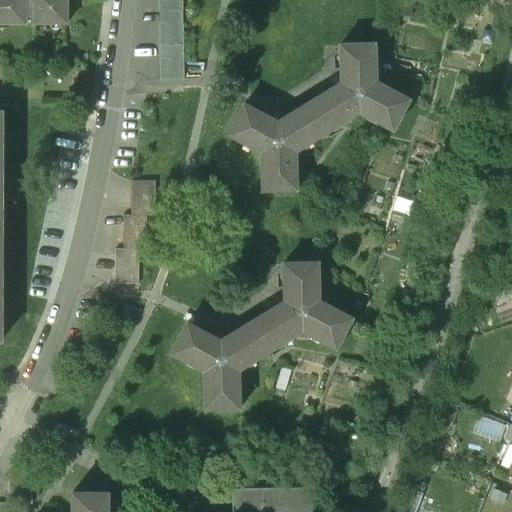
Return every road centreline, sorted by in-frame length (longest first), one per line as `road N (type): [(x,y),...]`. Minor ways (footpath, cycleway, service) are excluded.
road 1 (unclassified): [(370,511),(410,410),(511,74)]
road 2 (residential): [(12,413),(90,225),(113,104),(121,0)]
road 3 (residential): [(12,413),(158,506),(182,505)]
